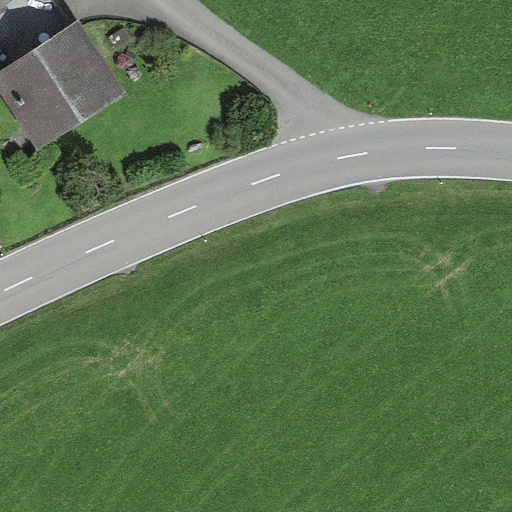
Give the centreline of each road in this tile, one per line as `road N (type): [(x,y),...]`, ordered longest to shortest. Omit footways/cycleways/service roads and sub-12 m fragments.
road 1 (tertiary): [(0,293),(237,194),(338,162),(451,148),(511,153)]
road 2 (track): [(338,162),(325,128),(162,0)]
